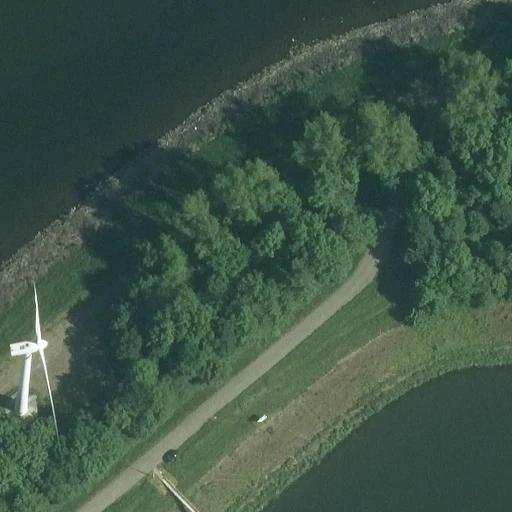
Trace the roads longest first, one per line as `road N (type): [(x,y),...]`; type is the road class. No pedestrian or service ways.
road 1 (unclassified): [(96,511),(351,294),(399,232),(434,104)]
road 2 (unclassified): [(434,104),(289,164),(186,234),(0,391)]
